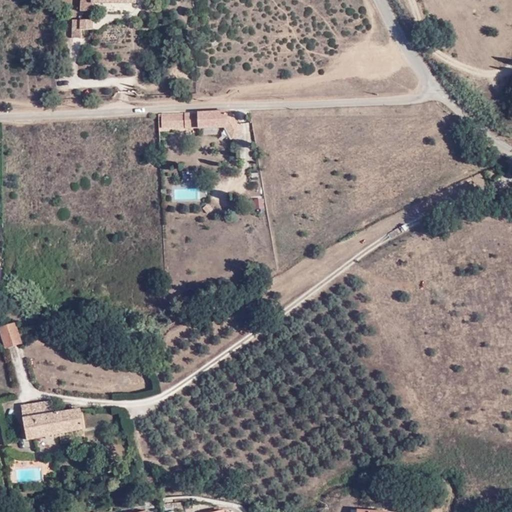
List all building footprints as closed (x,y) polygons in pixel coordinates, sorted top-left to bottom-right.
[(81,0),(81,12),(93,12),(93,4),(136,4),(136,0),(81,0)] [(92,21),(81,20),(81,31),(92,31),(92,21)] [(162,129),(199,127),(199,128),(227,126),(233,138),(243,133),(230,112),(162,116),(162,128),(162,129)] [(191,185),(191,173),(183,173),(183,185),(191,185)] [(200,173),(191,173),(191,185),(200,185),(200,173)] [(8,348),(21,343),(15,324),(4,327),(4,325),(0,326),(0,330),(6,349),(8,348)] [(52,402),(22,406),(25,425),(28,440),(83,429),(80,410),(53,415),(52,402)]
